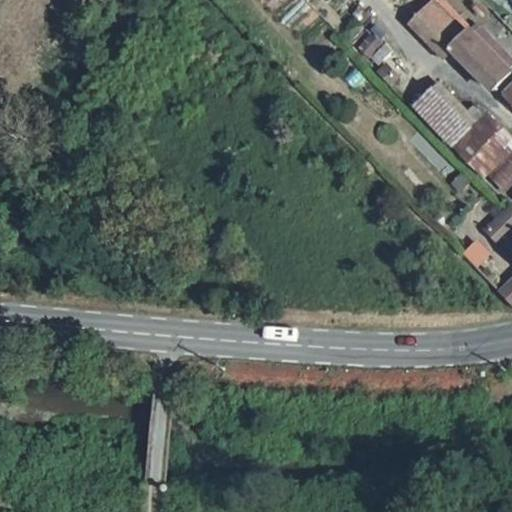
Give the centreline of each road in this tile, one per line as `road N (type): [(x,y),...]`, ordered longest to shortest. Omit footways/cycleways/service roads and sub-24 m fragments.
road 1 (primary): [(511,339),(432,352),(0,321)]
road 2 (track): [(169,336),(154,511)]
